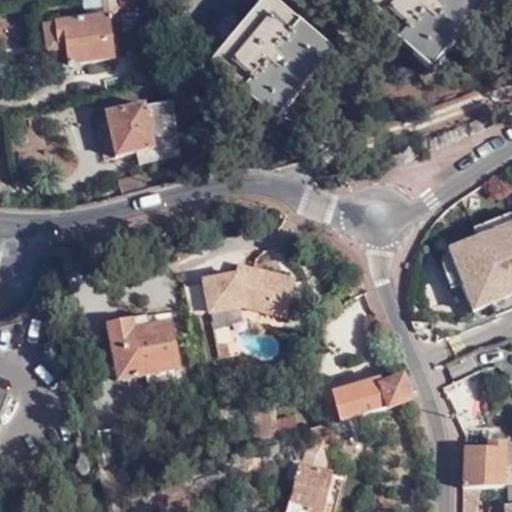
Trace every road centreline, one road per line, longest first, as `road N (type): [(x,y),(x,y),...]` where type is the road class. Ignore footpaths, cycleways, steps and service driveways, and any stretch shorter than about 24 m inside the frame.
road 1 (tertiary): [(6,226),(79,222),(241,186),(360,213)]
road 2 (tertiary): [(444,511),(443,431),(387,296),(377,229)]
road 3 (residential): [(391,220),(417,212),(511,150)]
